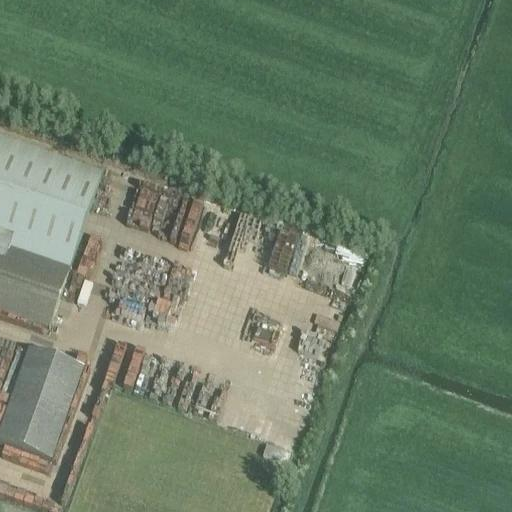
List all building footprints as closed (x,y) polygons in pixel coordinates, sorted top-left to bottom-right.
[(0,313),(50,330),(103,177),(0,140),(0,313)] [(323,277),(303,356),(325,362),(329,345),(336,317),(350,320),(360,284),(347,280),(346,283),(323,277)] [(0,440),(0,445),(52,463),(83,370),(30,352),(0,440)] [(304,439),(310,423),(291,415),(285,431),(304,439)] [(275,435),(271,448),(286,453),(281,468),(290,471),(299,443),(275,435)] [(35,481),(16,478),(15,490),(34,492),(35,481)]
